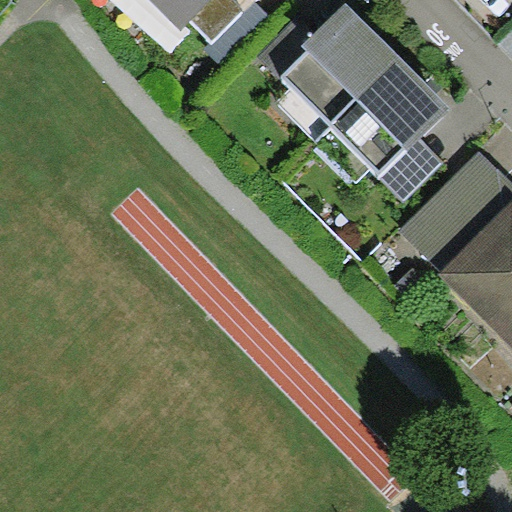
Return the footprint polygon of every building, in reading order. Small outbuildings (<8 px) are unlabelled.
[(147,0),(179,32),(190,21),(211,44),(257,0),(147,0)] [(280,78),(330,127),(400,57),(344,2),(320,26),(301,45),(307,51),(280,78)] [(301,45),(320,26),(304,10),(258,57),(280,78),(307,51),(301,45)] [(419,138),(450,107),(400,57),(330,127),(379,175),(405,149),(406,151),(419,138)] [(443,162),(419,138),(406,151),(405,149),(379,175),(404,201),(443,162)] [(511,181),(479,150),(399,230),(442,273),(511,202),(511,181)] [(511,202),(442,273),(511,347),(511,202)]
